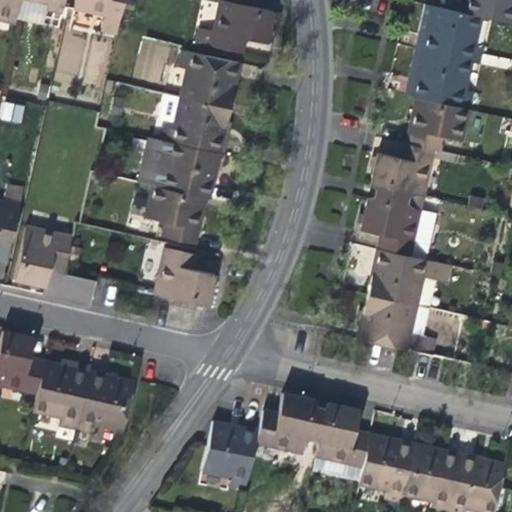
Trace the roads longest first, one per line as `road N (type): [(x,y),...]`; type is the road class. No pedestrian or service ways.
road 1 (residential): [(302,0),(315,102),(310,146),(300,187),(222,352)]
road 2 (residential): [(222,352),(511,416)]
road 3 (residential): [(0,302),(222,352)]
road 4 (residential): [(222,352),(98,511)]
